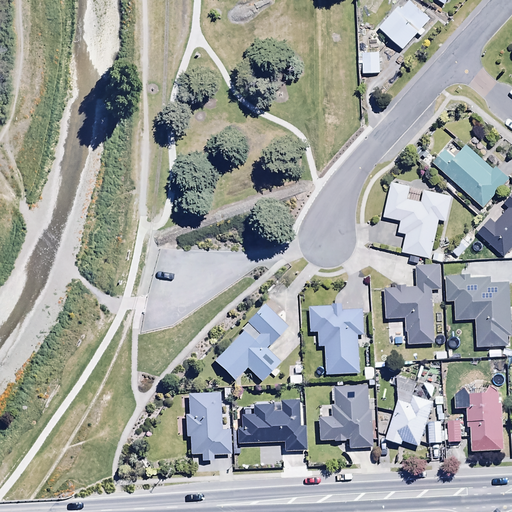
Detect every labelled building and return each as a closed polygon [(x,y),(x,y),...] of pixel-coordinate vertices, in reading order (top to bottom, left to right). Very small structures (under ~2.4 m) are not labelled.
[(428,12),(415,0),(399,0),(379,20),(400,40),(428,12)] [(380,65),(379,43),(362,44),(363,66),(380,65)] [(445,149),(432,163),(482,209),(510,179),(497,167),(494,170),(465,144),(453,156),(445,149)] [(399,233),(406,234),(402,253),(431,258),(439,219),(447,221),(452,197),(423,192),(421,202),(407,199),(409,188),(390,184),(383,217),(401,221),(399,233)] [(505,257),(511,248),(511,194),(504,204),(508,208),(495,222),(490,218),(477,234),(505,257)] [(435,344),(433,290),(442,289),(441,265),(417,266),(418,287),(406,288),(406,285),(397,285),(397,288),(384,289),(385,320),(406,319),(408,345),(435,344)] [(511,335),(511,331),(508,282),(492,284),(491,277),(471,278),(471,273),(445,277),(447,302),(454,302),(456,322),(474,320),(477,349),(509,347),(508,335),(511,335)] [(361,374),(359,335),(365,335),(364,310),(343,310),(342,304),(331,305),(331,307),(310,308),(311,334),(319,333),(319,348),(325,348),(326,375),(361,374)] [(246,322),(248,325),(214,361),(235,381),(246,369),(261,383),(281,362),(267,349),(287,327),(263,305),(246,322)] [(303,366),(288,367),(289,385),(302,385),(301,375),(303,375),(303,366)] [(374,367),(364,368),(365,381),(374,381),(374,367)] [(397,376),(398,401),(385,440),(402,446),(404,442),(419,448),(435,403),(413,395),(417,383),(397,376)] [(369,410),(368,387),(335,388),(336,405),(332,406),(333,417),(317,418),(319,441),(333,441),(333,443),(348,442),(348,449),(374,448),(372,410),(369,410)] [(455,410),(467,409),(467,429),(471,428),(472,453),(504,451),(501,393),(490,387),(486,395),(469,395),(465,390),(455,397),(455,410)] [(220,394),(188,394),(188,416),(185,416),(185,437),(189,437),(190,455),(202,455),(202,461),(212,461),(212,456),(230,455),(229,430),(220,430),(220,394)] [(237,429),(238,444),(284,442),(285,451),(307,450),(306,427),(299,427),(298,400),(280,401),(280,406),(252,407),(253,416),(241,417),(241,429),(237,429)] [(449,422),(449,443),(462,443),(461,422),(449,422)] [(441,424),(428,424),(430,452),(442,451),(441,424)]
